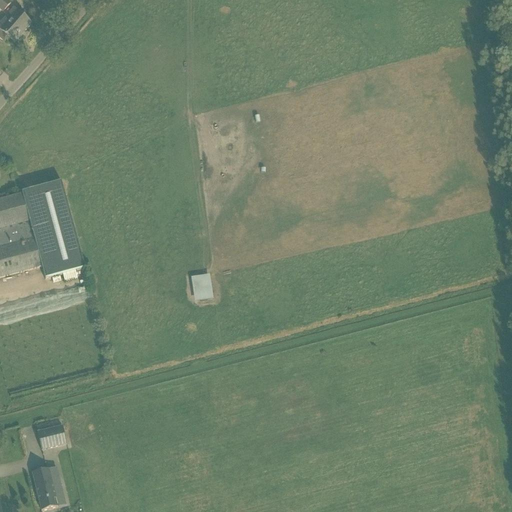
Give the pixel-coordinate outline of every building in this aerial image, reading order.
[(7,0),(0,0),(0,11),(3,14),(12,4),(7,0)] [(13,9),(0,23),(0,40),(4,44),(9,38),(13,43),(24,31),(25,31),(31,24),(13,9)] [(0,200),(0,279),(42,268),(45,280),(62,275),(64,283),(77,279),(75,272),(85,269),(61,182),(22,193),(22,194),(0,200)] [(211,275),(192,277),(194,302),(213,300),(211,275)] [(34,314),(68,307),(65,290),(76,287),(75,284),(52,289),(53,296),(24,302),(25,303),(16,305),(14,299),(0,302),(0,324),(35,317),(34,314)] [(66,444),(61,426),(36,433),(41,451),(66,444)] [(51,481),(48,470),(45,471),(35,474),(35,473),(32,474),(41,511),(58,507),(53,488),(61,486),(59,479),(51,481)]
